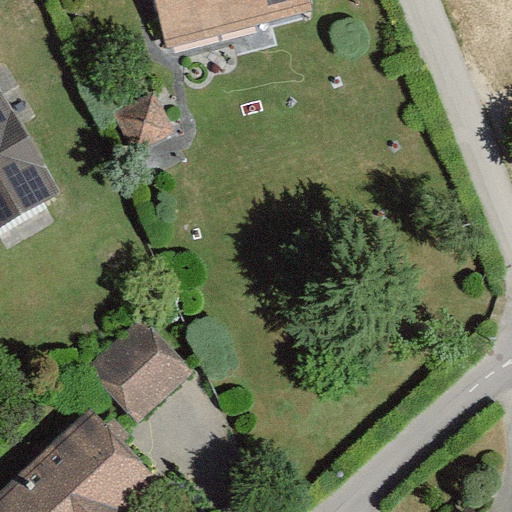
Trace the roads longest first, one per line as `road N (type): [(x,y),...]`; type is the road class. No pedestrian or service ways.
road 1 (unclassified): [(511,228),(426,0)]
road 2 (residential): [(348,511),(511,360)]
